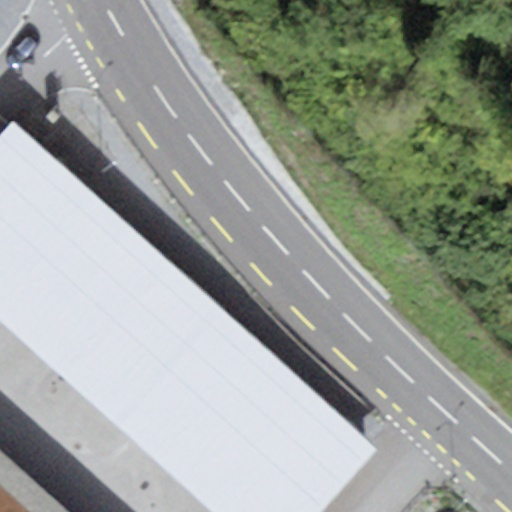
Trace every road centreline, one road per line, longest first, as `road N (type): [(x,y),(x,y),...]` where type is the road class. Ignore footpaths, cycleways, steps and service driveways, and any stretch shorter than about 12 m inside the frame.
road 1 (tertiary): [(111,0),(168,100),(318,287),(511,469)]
road 2 (track): [(361,511),(452,414)]
